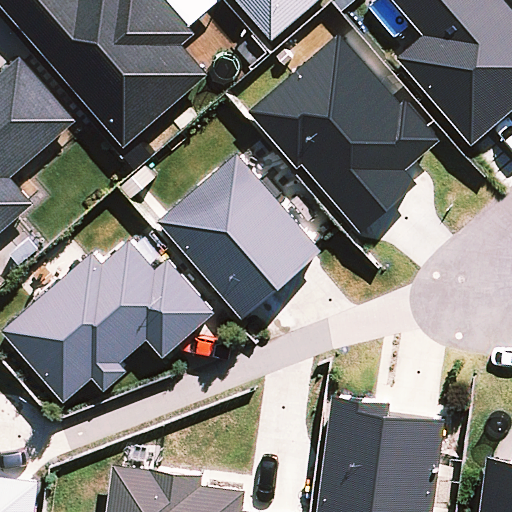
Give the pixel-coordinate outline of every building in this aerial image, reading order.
[(9,0),(128,136),(214,63),(187,32),(198,23),(178,0),(9,0)] [(249,0),(274,29),(308,0),(249,0)] [(511,0),(407,0),(428,24),(400,47),(476,133),(511,101),(511,0)] [(341,23),(253,99),(302,155),(306,152),(365,220),(422,171),(410,158),(444,129),(409,90),(403,96),(341,23)] [(0,224),(39,191),(16,164),(80,110),(23,46),(0,65),(0,224)] [(243,141),(162,209),(247,306),(327,239),(243,141)] [(106,250),(96,239),(8,317),(68,390),(97,365),(108,378),(132,357),(125,349),(151,326),(167,345),(220,300),(171,247),(159,257),(134,227),(106,250)] [(435,511),(449,406),(393,398),(394,390),(336,382),(319,511),(435,511)] [(511,511),(511,445),(490,443),(481,511),(511,511)] [(118,452),(109,511),(304,511),(305,504),(261,498),(262,489),(248,487),(249,477),(205,472),(206,461),(154,454),(154,457),(118,452)] [(0,511),(37,511),(44,469),(0,462),(0,511)]
